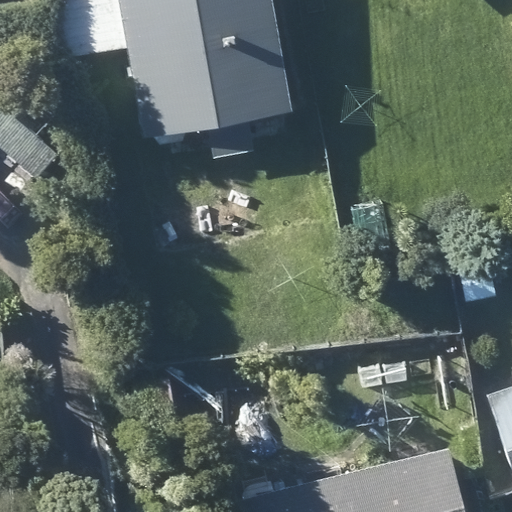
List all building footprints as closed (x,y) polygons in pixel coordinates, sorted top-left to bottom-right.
[(283,105),(263,0),(47,0),(57,52),(121,41),(137,132),(144,130),(202,119),(207,145),(246,138),(241,113),(278,106),(283,105)] [(175,171),(173,151),(171,132),(145,136),(149,173),(175,171)] [(164,250),(267,230),(261,202),(208,211),(206,201),(191,204),(187,181),(158,187),(164,209),(156,210),(164,250)] [(452,293),(478,290),(475,265),(449,269),(452,293)] [(246,339),(198,341),(199,352),(245,350),(246,339)] [(511,380),(497,385),(482,390),(511,476),(511,380)] [(457,511),(441,444),(354,464),(297,478),(224,496),(227,511),(457,511)] [(0,511),(11,511),(2,463),(0,463),(0,511)]
